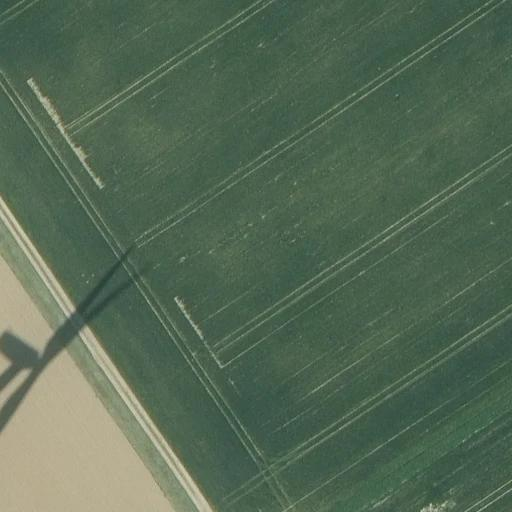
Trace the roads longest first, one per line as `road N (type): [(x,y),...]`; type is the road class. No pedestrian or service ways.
road 1 (track): [(206,511),(0,209)]
road 2 (track): [(340,511),(511,395)]
